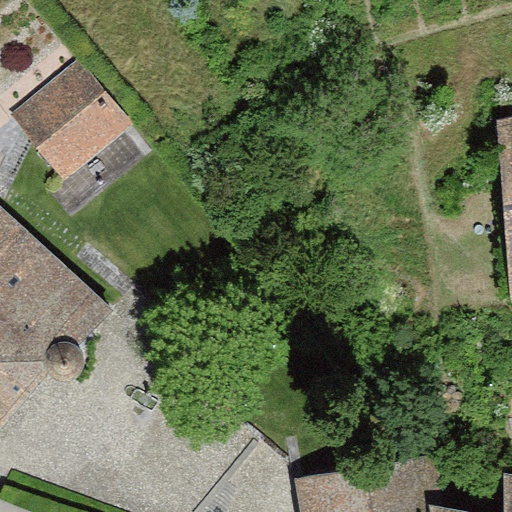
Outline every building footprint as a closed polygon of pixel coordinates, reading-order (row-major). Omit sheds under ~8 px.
[(1,113),(60,180),(125,123),(66,56),(1,113)] [(511,112),(493,117),(503,304),(511,302),(511,112)] [(0,423),(87,315),(0,235),(0,423)] [(425,511),(424,505),(435,506),(423,453),(286,478),(292,511),(425,511)] [(511,511),(511,473),(499,471),(496,511),(472,511),(435,506),(424,505),(425,511),(511,511)]
